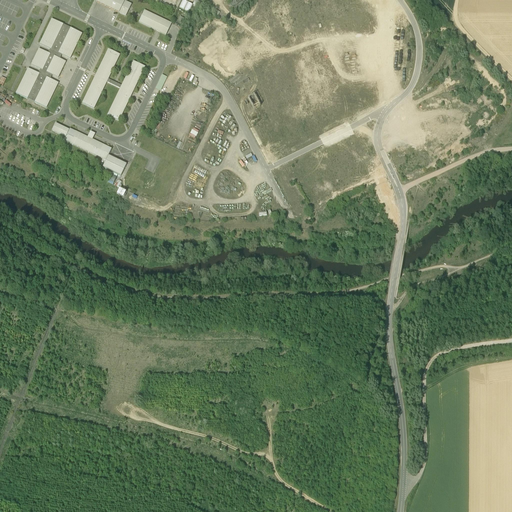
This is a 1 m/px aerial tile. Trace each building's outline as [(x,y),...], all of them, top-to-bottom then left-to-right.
[(130,5),(119,0),(98,0),(97,4),(125,17),(130,5)] [(182,0),(179,8),(188,12),(192,4),(182,0)] [(194,0),(192,5),(199,8),(202,3),(194,0)] [(171,25),(144,12),(140,24),(167,37),(171,25)] [(63,26),(51,21),(40,45),(52,51),(63,26)] [(82,34),(71,30),(60,56),(71,60),(82,34)] [(120,56),(107,50),(82,105),(93,111),(120,56)] [(50,56),(39,51),(32,66),(42,71),(50,56)] [(65,64),(54,59),(48,74),(59,79),(65,64)] [(144,68),(132,62),(107,116),(119,122),(144,68)] [(39,76),(28,71),(16,94),(27,100),(39,76)] [(161,91),(167,77),(162,75),(155,89),(161,91)] [(58,85),(47,80),(36,105),(47,110),(58,85)] [(70,131),(56,125),(53,132),(66,138),(70,131)] [(195,138),(199,131),(193,128),(190,135),(195,138)] [(109,157),(113,150),(91,139),(70,129),(70,131),(66,138),(65,141),(107,161),(109,157)] [(346,147),(353,162),(359,159),(353,144),(346,147)] [(128,165),(109,157),(107,161),(103,168),(122,177),(128,165)] [(380,179),(386,176),(382,165),(376,167),(380,179)] [(346,180),(357,174),(353,167),(342,172),(346,180)] [(111,173),(108,183),(113,185),(117,175),(111,173)] [(379,191),(385,188),(383,182),(377,185),(379,191)] [(317,206),(309,209),(312,215),(319,211),(317,206)]
